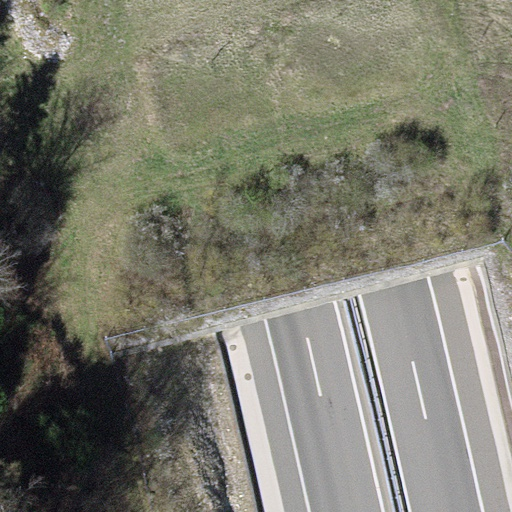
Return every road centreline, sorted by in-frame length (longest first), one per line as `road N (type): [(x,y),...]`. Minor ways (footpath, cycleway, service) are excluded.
road 1 (motorway): [(219,0),(343,511)]
road 2 (motorway): [(446,511),(324,0)]
